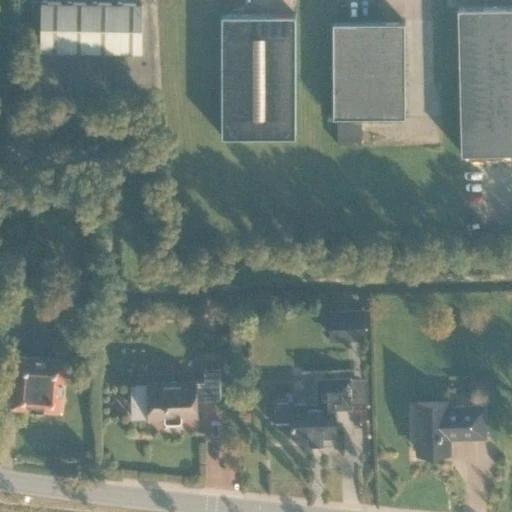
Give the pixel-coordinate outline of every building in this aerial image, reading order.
[(142,1),(75,0),(41,0),(41,48),(142,50),(142,1)] [(463,152),(511,150),(511,4),(458,6),(463,152)] [(223,13),(223,134),(297,134),(297,13),(223,13)] [(334,20),(335,115),(406,114),(406,20),(334,20)] [(9,290),(7,317),(34,319),(36,292),(9,290)] [(330,308),(330,339),(366,338),(365,307),(330,308)] [(18,353),(14,402),(62,406),(67,357),(18,353)] [(181,418),(181,416),(197,416),(197,398),(221,397),(220,365),(204,366),(205,379),(131,382),(132,417),(149,416),(149,417),(165,417),(165,419),(167,420),(179,420),(181,418)] [(274,398),(275,421),(290,420),(290,423),(291,423),(291,435),(307,434),(308,440),(321,440),(320,436),(336,435),(335,403),(351,402),(350,377),(317,378),(318,402),(292,403),(291,398),(274,398)] [(450,436),(486,435),(486,403),(450,404),(450,400),(416,401),(417,449),(450,448),(450,436)]
